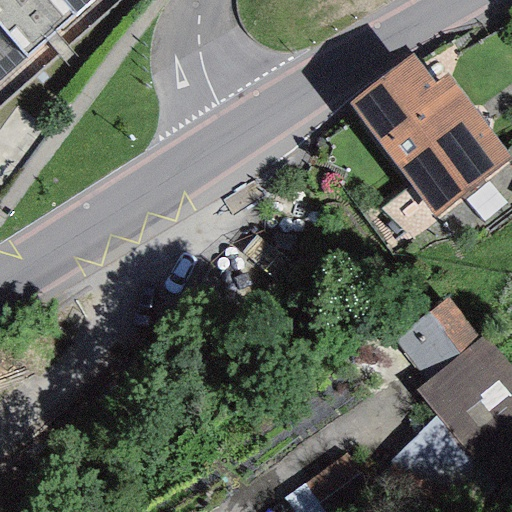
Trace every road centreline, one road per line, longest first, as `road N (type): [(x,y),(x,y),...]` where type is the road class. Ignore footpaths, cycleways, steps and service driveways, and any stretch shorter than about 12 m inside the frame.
road 1 (secondary): [(0,278),(233,132)]
road 2 (secondary): [(233,132),(454,0)]
road 3 (residential): [(233,132),(199,59),(199,0)]
